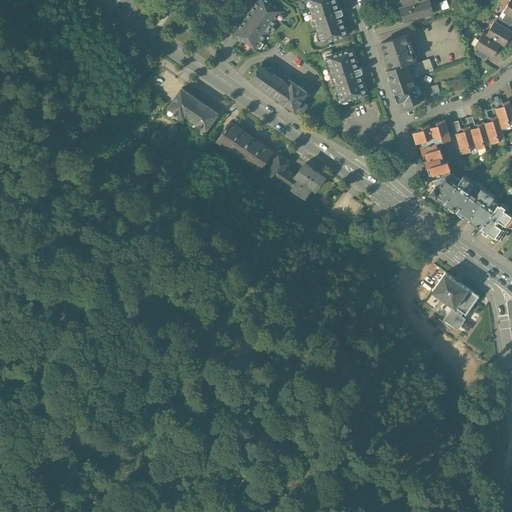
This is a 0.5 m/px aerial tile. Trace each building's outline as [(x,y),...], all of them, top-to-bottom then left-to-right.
[(278,8),(266,0),(257,0),(249,13),(247,12),(244,16),(245,18),(233,35),(251,47),(253,45),(260,50),(264,44),(261,42),(268,32),(271,34),(275,29),(272,27),(278,18),(280,20),(284,15),(277,10),(278,8)] [(327,41),(348,35),(341,14),(343,14),(342,8),(340,9),(336,0),(309,0),(305,1),(307,8),(311,7),(315,19),(311,20),(313,26),(317,25),(320,34),(316,35),(318,42),(327,39),(327,41)] [(421,0),(403,5),(400,6),(404,22),(431,14),(427,0),(421,0)] [(511,16),(506,13),(503,19),(511,24),(511,16)] [(474,53),(486,59),(488,55),(493,57),(501,44),(505,46),(511,33),(511,29),(493,19),(482,40),(476,36),(471,44),(476,47),(474,53)] [(406,34),(381,43),(390,68),(387,69),(387,70),(407,63),(415,60),(406,34)] [(347,100),(367,93),(361,73),(363,72),(361,67),(359,68),(352,48),(332,54),(333,57),(325,60),(327,66),(330,65),(334,77),(331,78),(333,84),(336,83),(339,93),(336,94),(338,100),(346,97),(347,100)] [(408,66),(412,78),(434,71),(430,59),(408,66)] [(407,63),(387,70),(392,85),(412,78),(408,66),(407,63)] [(289,80),(286,84),(273,75),(275,73),(268,68),(266,70),(260,66),(250,81),(257,85),(257,86),(264,91),(280,101),(280,102),(278,104),(283,107),(285,105),(295,112),(295,111),(301,115),(307,106),(301,102),(307,93),(289,80)] [(412,78),(392,85),(398,102),(406,99),(408,105),(426,100),(424,93),(418,95),(412,78)] [(438,85),(429,88),(432,98),(441,95),(438,85)] [(217,116),(181,90),(167,109),(172,112),(169,116),(169,117),(174,120),(177,116),(183,120),(185,117),(190,120),(188,123),(191,125),(193,122),(201,127),(196,134),(201,138),(206,131),(217,116)] [(509,100),(503,102),(504,105),(495,108),(497,115),(501,128),(502,128),(511,125),(510,121),(511,120),(511,110),(510,105),(509,100)] [(497,115),(491,116),(493,120),(485,123),(484,123),(489,140),(490,143),(499,140),(498,136),(504,134),(502,128),(501,128),(497,115)] [(472,117),(467,118),(469,125),(470,129),(475,127),(472,117)] [(212,140),(258,174),(274,153),(269,149),(263,145),(252,136),(240,128),(228,119),(212,140)] [(426,153),(441,149),(440,145),(441,142),(451,139),(445,119),(437,122),(437,124),(431,127),(430,124),(422,126),(423,129),(413,132),(417,143),(422,141),(423,145),(421,146),(423,154),(426,153)] [(460,120),(453,121),(454,131),(461,130),(460,120)] [(484,121),(478,123),(479,126),(475,127),(470,129),(475,145),(476,149),(486,146),(484,142),(489,140),(484,123),(485,123),(484,121)] [(465,131),(456,133),(462,154),(472,151),(470,146),(475,145),(470,129),(469,125),(464,127),(465,131)] [(441,149),(426,153),(428,160),(425,161),(430,176),(436,174),(438,179),(451,174),(450,169),(451,169),(448,160),(445,161),(441,149)] [(304,166),(296,177),(286,171),(291,164),(279,155),(261,180),(296,204),(300,199),(304,201),(311,190),(315,192),(324,179),(304,165),(304,166)] [(451,174),(438,179),(432,181),(437,185),(431,194),(445,204),(461,180),(452,173),(451,174)] [(461,180),(445,204),(450,207),(448,210),(454,214),(456,211),(457,212),(473,188),(467,184),(470,180),(464,175),(461,180)] [(479,192),(473,188),(457,212),(459,214),(458,216),(462,219),(464,217),(469,220),(488,192),(482,188),(479,192)] [(488,192),(469,220),(480,228),(480,229),(481,229),(498,205),(497,205),(491,201),(494,196),(488,192)] [(510,209),(501,203),(501,204),(498,203),(497,205),(498,205),(481,229),(483,230),(482,231),(491,237),(493,235),(499,239),(508,226),(510,227),(511,223),(511,213),(509,212),(510,209)] [(479,297),(445,274),(432,293),(459,312),(457,315),(453,311),(445,323),(458,332),(466,321),(462,318),(464,315),(466,316),(479,297)]
